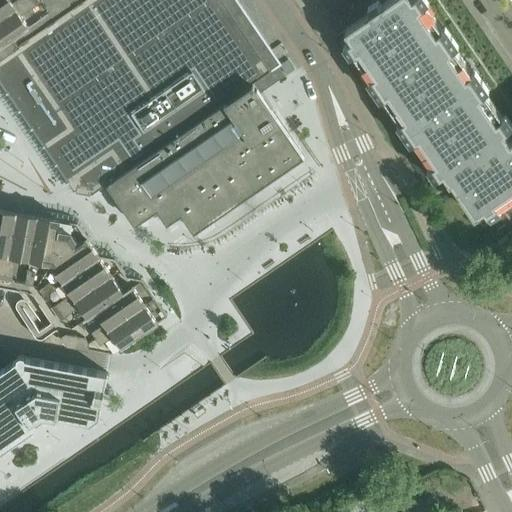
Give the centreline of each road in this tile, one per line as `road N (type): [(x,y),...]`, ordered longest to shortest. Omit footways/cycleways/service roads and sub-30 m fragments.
road 1 (tertiary): [(399,367),(207,472),(158,511)]
road 2 (tertiary): [(167,511),(413,402)]
road 3 (residential): [(362,174),(413,330)]
road 4 (residential): [(445,313),(412,246),(362,174)]
road 5 (residential): [(362,174),(294,37)]
